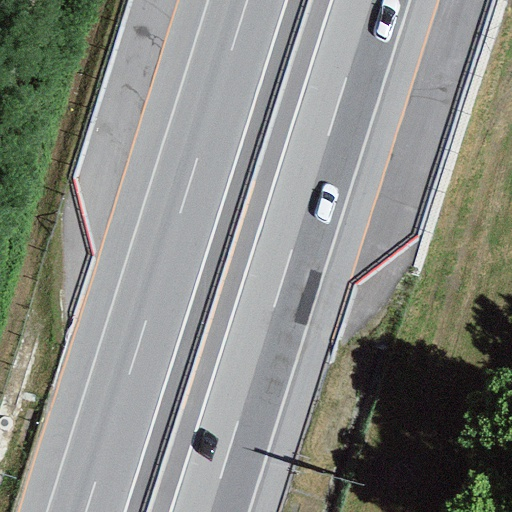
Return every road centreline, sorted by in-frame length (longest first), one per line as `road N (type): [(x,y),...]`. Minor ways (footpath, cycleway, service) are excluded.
road 1 (motorway): [(250,0),(87,511)]
road 2 (motorway): [(202,511),(363,0)]
road 3 (track): [(0,127),(41,0)]
